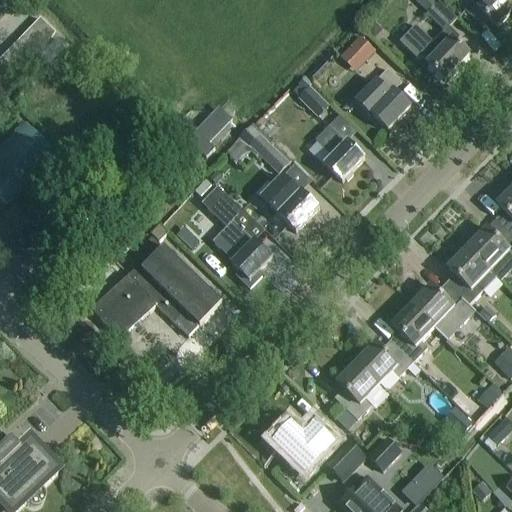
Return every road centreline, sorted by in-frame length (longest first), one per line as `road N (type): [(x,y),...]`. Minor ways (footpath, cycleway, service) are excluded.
road 1 (tertiary): [(158,466),(511,104)]
road 2 (residential): [(158,466),(0,312)]
